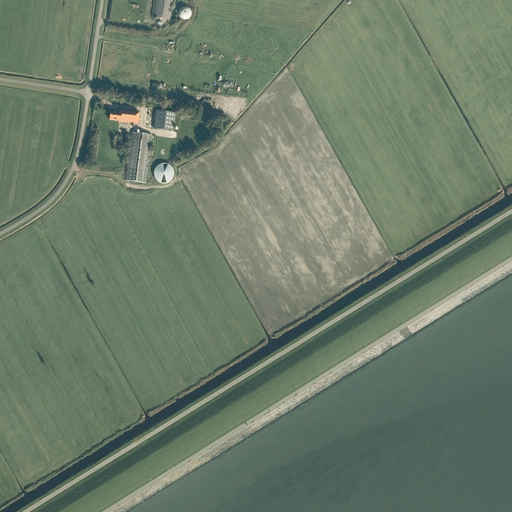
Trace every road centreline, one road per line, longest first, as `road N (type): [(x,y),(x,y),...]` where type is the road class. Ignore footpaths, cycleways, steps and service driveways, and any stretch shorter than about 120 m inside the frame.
road 1 (unclassified): [(511,213),(28,511)]
road 2 (unclassified): [(111,511),(511,263)]
road 3 (unclassified): [(0,232),(58,191),(72,166),(86,93)]
